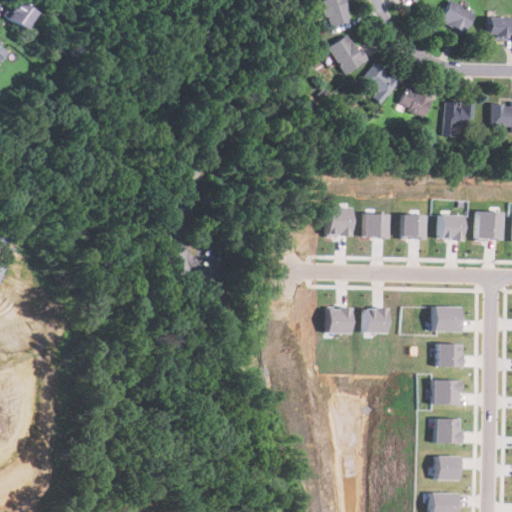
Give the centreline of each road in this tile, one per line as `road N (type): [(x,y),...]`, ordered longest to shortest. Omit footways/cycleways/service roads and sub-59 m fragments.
road 1 (residential): [(491,511),(497,276)]
road 2 (residential): [(497,276),(291,268)]
road 3 (residential): [(511,70),(432,61),(403,42),(377,0)]
